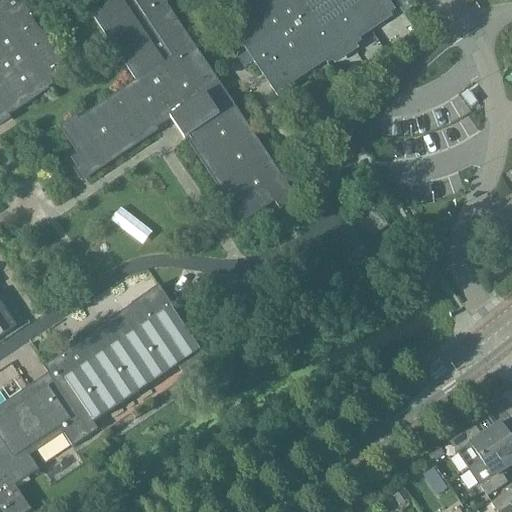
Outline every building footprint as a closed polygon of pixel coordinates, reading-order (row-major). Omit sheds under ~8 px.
[(0,122),(11,116),(54,86),(52,82),(68,71),(34,20),(39,16),(28,0),(6,0),(0,4),(0,122)] [(163,0),(111,0),(108,3),(94,12),(139,80),(66,129),(82,153),(72,160),(84,178),(156,129),(171,119),(185,140),(190,137),(244,219),(273,200),(281,211),(298,200),(221,85),(215,76),(163,0)] [(248,54),(237,61),(243,70),(254,62),(279,99),(293,90),(289,84),(325,60),(329,66),(362,43),(358,37),(396,11),(388,0),(266,0),(229,25),(248,54)] [(393,0),(404,15),(413,9),(406,0),(393,0)] [(387,229),(372,205),(363,211),(378,234),(387,229)] [(0,511),(31,511),(32,511),(16,487),(40,471),(31,457),(64,435),(73,449),(99,431),(94,424),(178,367),(183,375),(208,358),(203,351),(201,352),(173,310),(175,309),(160,287),(132,305),(133,306),(88,337),(85,333),(74,341),(77,346),(44,368),(49,376),(0,408),(0,511)] [(0,338),(17,327),(0,301),(0,338)] [(450,443),(458,454),(461,458),(465,461),(476,454),(481,462),(511,441),(511,439),(501,423),(478,439),(471,429),(450,443)] [(511,441),(481,462),(469,470),(488,498),(508,484),(502,474),(511,466),(511,441)] [(441,450),(429,457),(433,463),(445,456),(441,450)] [(434,470),(424,477),(431,487),(441,480),(434,470)] [(511,511),(511,489),(492,504),(497,511),(511,511)] [(403,492),(395,497),(400,505),(408,500),(403,492)]
